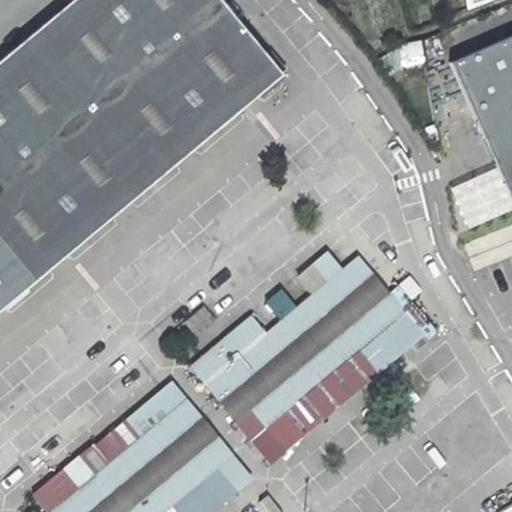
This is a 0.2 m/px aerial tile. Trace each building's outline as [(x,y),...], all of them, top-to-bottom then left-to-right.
[(0,309),(280,76),(216,0),(70,0),(0,59),(0,309)] [(511,32),(451,60),(498,167),(511,201),(511,32)] [(403,66),(422,62),(419,43),(399,47),(403,66)] [(511,223),(462,243),(473,272),(511,256),(511,223)] [(386,293),(356,256),(264,333),(280,352),(218,404),(248,442),(403,313),(386,293)] [(396,285),(386,293),(426,340),(435,332),(396,285)] [(403,313),(248,442),(269,466),(423,336),(403,313)] [(264,333),(249,316),(187,367),(218,404),(280,352),(264,333)] [(16,510),(17,511),(49,511),(185,399),(170,381),(16,510)] [(164,511),(232,456),(185,399),(49,511),(164,511)] [(232,456),(164,511),(214,511),(252,480),(232,456)] [(279,511),(268,493),(257,499),(264,511),(279,511)] [(511,511),(511,500),(492,511),(511,511)]
